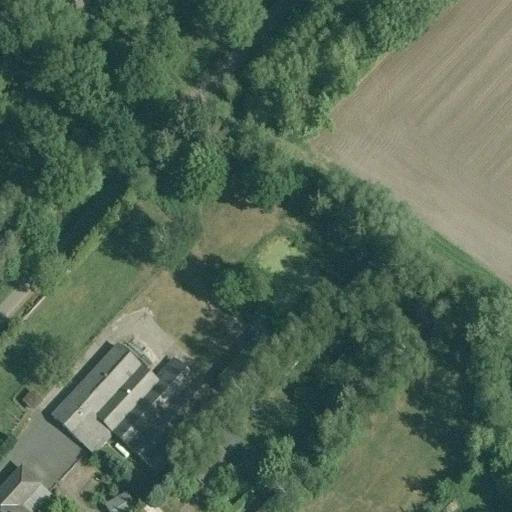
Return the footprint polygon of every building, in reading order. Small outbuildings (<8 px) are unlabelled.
[(224,199),(204,220),(218,233),(237,212),(224,199)] [(264,338),(221,385),(239,401),(282,354),(264,338)] [(119,348),(54,419),(86,448),(105,427),(114,435),(158,476),(223,406),(179,365),(159,385),(119,348)] [(105,427),(86,448),(94,455),(114,435),(105,427)] [(21,511),(18,509),(39,487),(23,472),(0,496),(0,511),(21,511)] [(125,496),(106,507),(109,511),(132,511),(133,511),(125,496)] [(273,500),(261,511),(274,511),(280,506),(273,500)]
